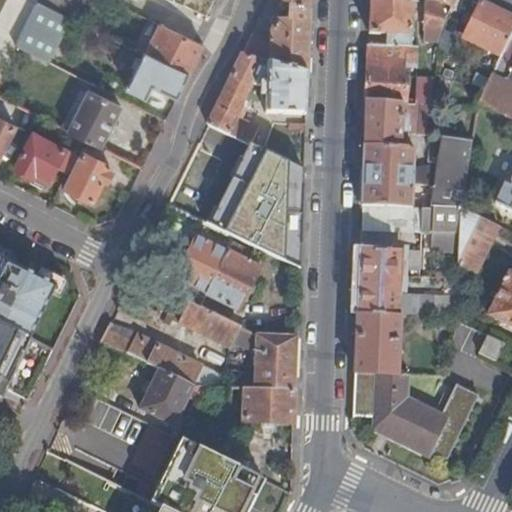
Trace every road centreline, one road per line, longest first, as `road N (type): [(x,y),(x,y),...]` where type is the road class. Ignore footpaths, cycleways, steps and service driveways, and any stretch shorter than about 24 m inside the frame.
road 1 (secondary): [(317,464),(340,0)]
road 2 (residential): [(247,0),(111,265)]
road 3 (residential): [(0,495),(111,265)]
road 4 (residential): [(111,265),(0,209)]
